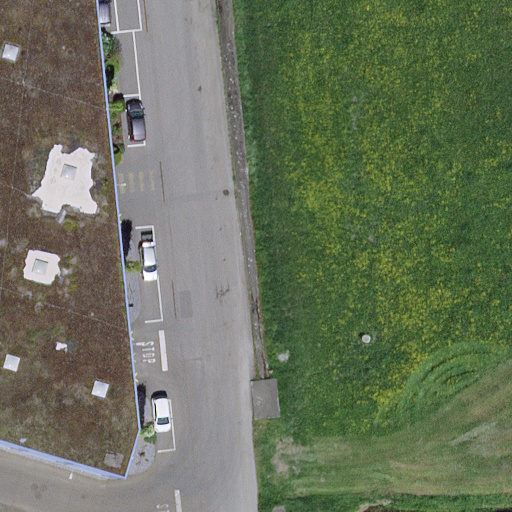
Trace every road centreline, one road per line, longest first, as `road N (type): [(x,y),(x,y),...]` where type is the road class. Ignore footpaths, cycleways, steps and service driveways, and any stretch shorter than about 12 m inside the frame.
road 1 (unclassified): [(227,511),(185,0)]
road 2 (unknown): [(0,455),(227,503)]
